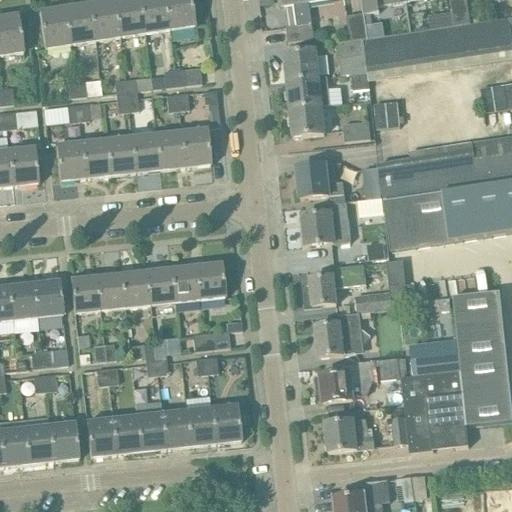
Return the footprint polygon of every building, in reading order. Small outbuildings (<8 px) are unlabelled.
[(144,38),(138,0),(134,0),(114,3),(120,42),(144,38)] [(169,34),(163,0),(138,0),(144,38),(169,34)] [(163,0),(169,34),(194,30),(189,0),(163,0)] [(273,0),(259,0),(261,8),(269,7),(273,2),(273,0)] [(278,0),(280,10),(308,5),(307,0),(278,0)] [(360,0),(363,17),(363,18),(370,17),(379,15),(378,9),(405,5),(403,0),(360,0)] [(470,27),(466,1),(450,3),(454,29),(470,27)] [(120,42),(114,3),(89,7),(95,45),(120,42)] [(95,45),(89,7),(64,11),(70,49),(95,45)] [(45,53),(70,49),(64,11),(39,15),(45,53)] [(454,29),(452,15),(443,16),(445,31),(454,29)] [(363,18),(363,17),(346,19),(349,44),(350,45),(363,43),(366,43),(365,35),(364,28),(363,18)] [(370,17),(363,18),(364,28),(372,27),(370,17)] [(0,20),(0,59),(23,56),(17,18),(0,20)] [(437,32),(366,43),(363,43),(367,76),(369,92),(368,85),(511,62),(511,43),(508,21),(470,27),(454,29),(437,32)] [(314,41),(311,26),(288,28),(289,43),(314,41)] [(351,78),(367,76),(363,43),(350,45),(338,47),(337,47),(339,63),(349,62),(351,78)] [(284,56),(287,85),(318,82),(314,53),(284,56)] [(175,74),(178,90),(201,88),(200,71),(175,74)] [(178,90),(175,74),(163,75),(165,91),(178,90)] [(369,92),(367,76),(351,78),(353,94),(369,92)] [(318,82),(287,85),(290,113),(321,110),(330,109),(327,81),(318,82)] [(125,84),(126,100),(137,99),(135,83),(125,84)] [(85,84),(75,85),(78,101),(86,100),(85,84)] [(125,84),(114,85),(116,101),(126,100),(125,84)] [(78,101),(75,85),(64,86),(66,103),(78,101)] [(511,112),(511,87),(480,92),(484,117),(511,112)] [(3,93),(3,94),(5,109),(13,108),(12,92),(3,93)] [(177,98),(179,115),(189,113),(187,97),(177,98)] [(179,115),(177,98),(166,99),(168,116),(179,115)] [(128,116),(138,115),(137,99),(126,100),(128,116)] [(126,100),(116,101),(118,117),(128,116),(126,100)] [(219,131),(217,106),(207,107),(210,132),(219,131)] [(400,130),(398,106),(374,108),(376,132),(400,130)] [(77,109),(79,126),(89,125),(87,108),(77,109)] [(79,126),(77,109),(67,110),(68,126),(68,127),(79,126)] [(67,110),(43,112),(45,129),(68,126),(67,110)] [(321,110),(290,113),(293,141),(324,138),(321,110)] [(4,117),(6,133),(16,132),(14,116),(4,117)] [(370,142),(368,125),(343,128),(344,145),(370,142)] [(181,135),(185,172),(210,169),(206,133),(181,135)] [(160,175),(185,172),(181,135),(156,138),(160,175)] [(131,141),(135,177),(160,175),(156,138),(131,141)] [(406,155),(407,163),(377,167),(377,171),(377,173),(382,201),(511,182),(511,139),(474,145),(406,155)] [(135,177),(131,141),(106,143),(110,180),(135,177)] [(81,146),(85,183),(110,180),(106,143),(81,146)] [(85,183),(81,146),(56,149),(59,185),(85,183)] [(8,154),(12,190),(38,188),(34,151),(8,154)] [(0,154),(0,191),(12,190),(8,154),(0,154)] [(336,187),(334,167),(297,171),(300,203),(328,200),(328,199),(344,197),(343,186),(336,187)] [(366,203),(380,201),(377,173),(377,171),(363,173),(366,203)] [(511,183),(381,203),(389,256),(448,247),(477,243),(492,240),(506,238),(511,237),(511,183)] [(351,224),(350,214),(330,216),(330,215),(302,219),(305,250),(334,247),(331,226),(351,224)] [(383,245),(372,247),(374,263),(385,261),(383,245)] [(195,270),(199,304),(225,301),(220,264),(204,266),(204,269),(195,270)] [(388,266),(387,266),(390,296),(391,306),(407,305),(403,264),(389,266),(388,266)] [(195,270),(186,271),(185,268),(170,269),(174,307),(199,304),(195,270)] [(366,287),(364,268),(332,272),(333,280),(309,282),(310,291),(304,292),(303,289),(302,289),(303,297),(305,296),(306,310),(336,307),(335,291),(366,287)] [(174,307),(170,269),(154,271),(155,275),(146,275),(150,310),(174,307)] [(146,275),(137,276),(136,273),(120,275),(125,312),(150,310),(146,275)] [(105,276),(105,280),(96,281),(100,315),(125,312),(120,275),(105,276)] [(74,318),(100,315),(96,281),(87,282),(87,278),(70,280),(74,318)] [(33,288),(37,322),(63,319),(58,281),(42,283),(42,287),(33,288)] [(33,288),(24,289),(23,285),(8,287),(12,325),(37,322),(33,288)] [(0,287),(0,325),(12,325),(8,287),(0,287)] [(500,295),(453,300),(456,333),(460,365),(463,398),(467,430),(511,425),(511,406),(511,393),(507,360),(504,328),(500,295)] [(391,306),(390,296),(355,299),(356,317),(391,313),(391,306)] [(315,330),(318,362),(363,357),(363,348),(370,340),(361,332),(359,317),(338,319),(339,327),(315,330)] [(228,335),(203,338),(204,354),(229,351),(228,335)] [(88,338),(77,339),(78,350),(89,349),(88,338)] [(204,354),(203,338),(193,339),(192,339),(194,355),(204,354)] [(457,343),(410,348),(413,380),(431,378),(461,375),(457,343)] [(375,363),(398,361),(398,360),(405,359),(404,345),(374,349),(375,363)] [(155,363),(156,363),(165,362),(164,346),(154,347),(155,363)] [(103,348),(105,365),(115,364),(113,347),(103,348)] [(145,364),(155,363),(154,347),(143,348),(145,364)] [(105,365),(103,348),(93,350),(95,366),(105,365)] [(51,354),(41,355),(42,372),(52,371),(51,354)] [(42,372),(41,355),(30,357),(32,373),(42,372)] [(89,357),(79,358),(80,368),(90,367),(89,357)] [(2,370),(1,364),(0,364),(0,380),(3,380),(3,377),(17,375),(16,361),(5,362),(6,369),(2,370)] [(206,362),(208,378),(218,377),(216,361),(206,362)] [(165,362),(156,363),(157,379),(167,378),(165,362)] [(208,378),(206,362),(195,363),(197,379),(208,378)] [(391,362),(380,363),(382,381),(392,380),(391,362)] [(156,363),(155,363),(145,364),(147,380),(157,379),(156,363)] [(116,372),(106,373),(108,389),(118,388),(116,372)] [(108,389),(106,373),(95,374),(97,390),(108,389)] [(321,390),(316,392),(318,405),(323,405),(323,406),(343,404),(353,403),(351,387),(377,384),(376,373),(340,376),(320,379),(321,390)] [(433,454),(432,440),(455,438),(456,452),(469,450),(461,375),(431,378),(413,380),(401,381),(409,457),(433,454)] [(43,379),(45,396),(56,395),(54,378),(43,379)] [(45,396),(43,379),(33,380),(35,397),(45,396)] [(161,417),(160,406),(135,409),(140,456),(165,453),(161,417)] [(140,456),(135,409),(110,411),(112,422),(115,459),(140,456)] [(211,412),(215,448),(241,445),(236,409),(211,412)] [(211,412),(186,414),(190,451),(215,448),(211,412)] [(165,453),(190,451),(186,414),(161,417),(165,453)] [(38,421),(23,423),(24,432),(28,468),(53,466),(49,429),(39,430),(38,421)] [(115,459),(112,422),(86,425),(90,462),(115,459)] [(368,440),(366,422),(325,427),(329,456),(374,452),(373,440),(368,440)] [(408,447),(405,422),(391,423),(394,449),(408,447)] [(49,429),(53,466),(78,463),(74,426),(49,429)] [(28,468),(24,432),(0,434),(0,442),(3,471),(28,468)] [(427,503),(425,480),(412,481),(412,482),(411,482),(413,496),(414,496),(415,505),(427,503)] [(333,501),(334,511),(365,511),(365,508),(381,506),(380,497),(389,496),(388,483),(362,486),(363,497),(333,501)]
